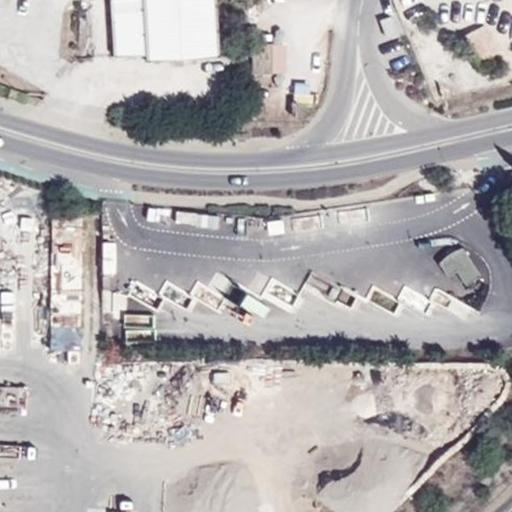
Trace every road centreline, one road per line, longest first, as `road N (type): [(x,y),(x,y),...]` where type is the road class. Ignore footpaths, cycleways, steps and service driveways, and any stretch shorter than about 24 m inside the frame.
road 1 (secondary): [(0,139),(114,171),(213,181),(339,172),(511,134)]
road 2 (secondary): [(304,154),(168,156),(0,116)]
road 3 (secondary): [(441,129),(304,154)]
road 4 (residential): [(355,41),(335,106),(304,154)]
road 5 (residential): [(441,129),(382,84),(355,41)]
